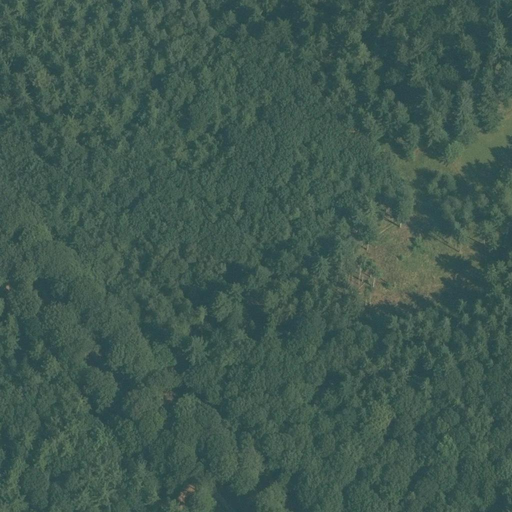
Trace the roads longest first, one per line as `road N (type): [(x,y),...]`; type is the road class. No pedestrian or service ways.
road 1 (track): [(131,398),(242,332),(418,203)]
road 2 (track): [(0,246),(131,398)]
road 3 (track): [(0,477),(131,398)]
road 4 (track): [(131,398),(231,511)]
